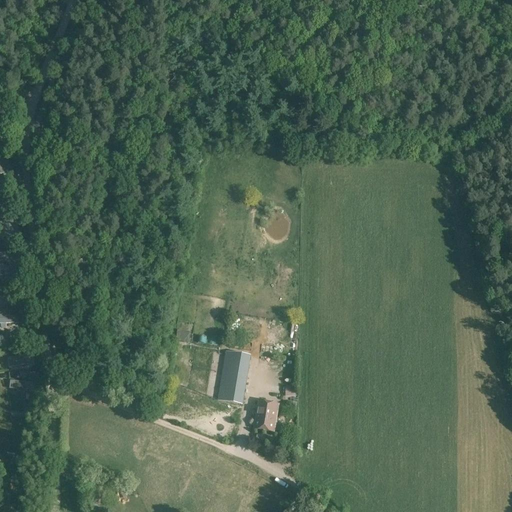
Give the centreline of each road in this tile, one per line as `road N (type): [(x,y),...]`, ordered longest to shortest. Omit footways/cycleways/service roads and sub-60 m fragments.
road 1 (track): [(56,511),(21,116)]
road 2 (track): [(337,511),(283,475),(52,380)]
road 3 (track): [(67,0),(21,116)]
